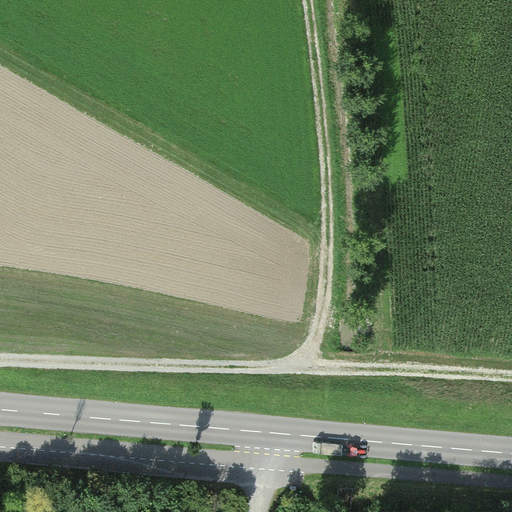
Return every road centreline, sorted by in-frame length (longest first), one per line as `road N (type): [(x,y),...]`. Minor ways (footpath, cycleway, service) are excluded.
road 1 (primary): [(0,410),(511,454)]
road 2 (track): [(302,358),(325,311),(332,202),(309,0)]
road 3 (track): [(0,359),(263,369),(302,358)]
road 4 (track): [(302,358),(511,378)]
